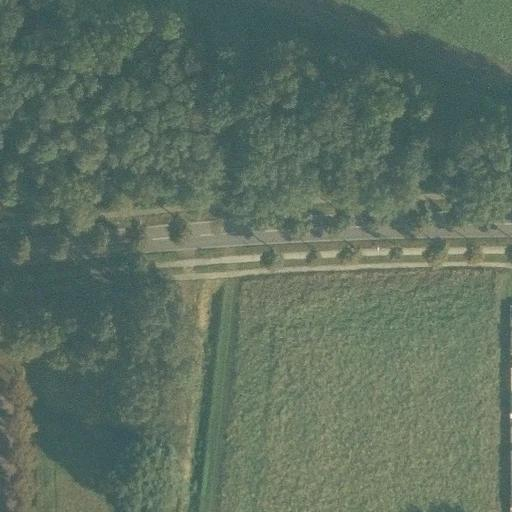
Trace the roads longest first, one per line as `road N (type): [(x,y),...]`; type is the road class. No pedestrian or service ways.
road 1 (secondary): [(511,225),(206,235),(0,256)]
road 2 (track): [(172,511),(190,237)]
